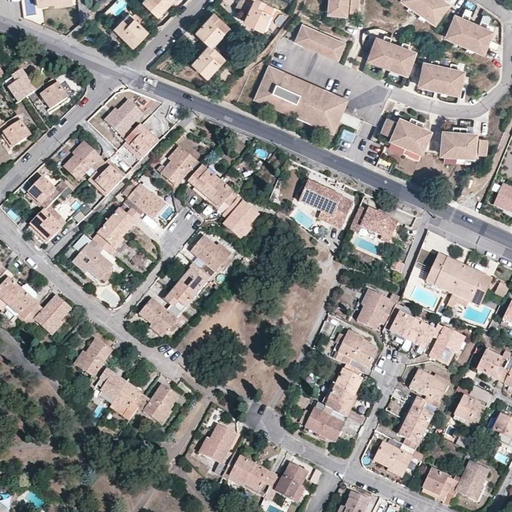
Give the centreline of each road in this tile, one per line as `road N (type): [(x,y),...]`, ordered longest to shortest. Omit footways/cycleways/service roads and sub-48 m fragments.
road 1 (residential): [(123,73),(511,243)]
road 2 (residential): [(0,227),(174,379)]
road 3 (residential): [(123,73),(0,192)]
